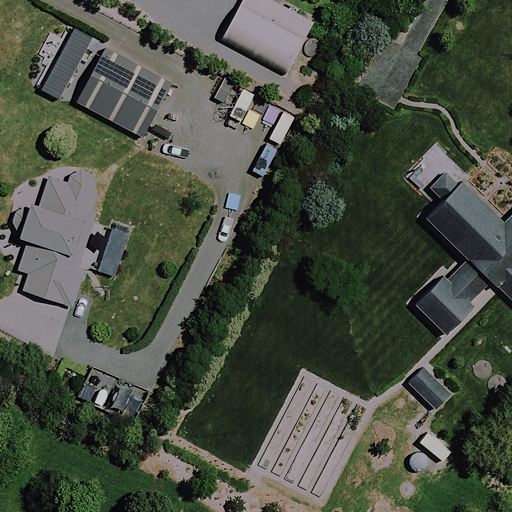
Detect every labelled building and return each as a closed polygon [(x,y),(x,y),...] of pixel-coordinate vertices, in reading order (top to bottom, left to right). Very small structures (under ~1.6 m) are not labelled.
[(287,9),(270,0),(245,0),(224,43),(288,75),(315,23),(287,9)] [(176,84),(106,48),(78,103),(147,139),(176,84)] [(70,175),(68,182),(52,176),(41,208),(35,206),(23,239),(29,241),(19,270),(31,274),(25,291),(75,308),(90,265),(81,262),(92,231),(107,188),(70,175)] [(469,257),(417,308),(446,337),(500,284),(511,296),(511,212),(503,221),(463,181),(428,216),(469,257)] [(129,247),(113,240),(101,272),(117,278),(129,247)] [(455,396),(428,370),(411,386),(439,412),(455,396)] [(92,372),(78,398),(130,427),(144,401),(92,372)] [(432,462),(432,459),(432,455),(430,452),(428,449),(425,447),(421,447),(418,447),(414,449),(412,451),(410,454),(409,458),(410,461),(411,465),(414,467),(417,469),(420,470),(424,469),(427,468),(430,465),(432,462)]
